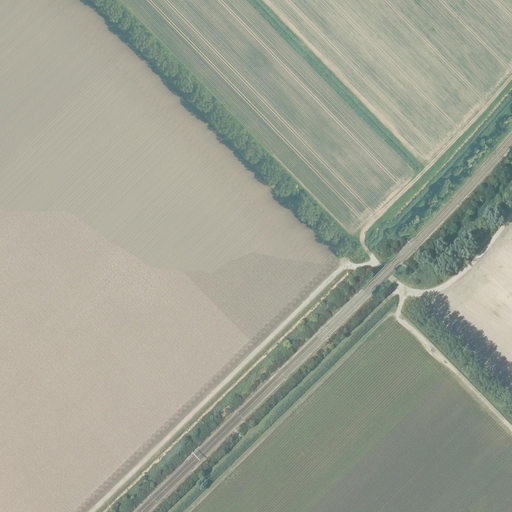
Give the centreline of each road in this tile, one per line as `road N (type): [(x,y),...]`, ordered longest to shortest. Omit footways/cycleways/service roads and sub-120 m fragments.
road 1 (track): [(511,75),(361,233),(378,267),(417,294),(454,280),(511,215)]
road 2 (track): [(399,287),(169,511)]
